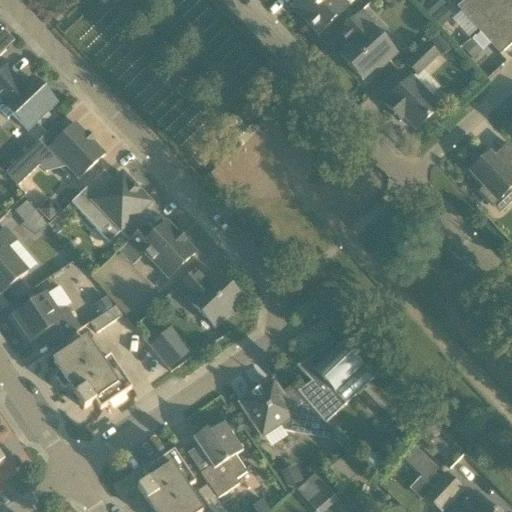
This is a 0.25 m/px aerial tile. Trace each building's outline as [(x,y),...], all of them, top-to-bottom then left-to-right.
[(299,0),(294,5),(306,17),(304,19),(319,36),(347,10),(337,0),(299,0)] [(435,0),(424,11),(431,19),(445,6),(439,0),(435,0)] [(508,0),(466,0),(456,9),(478,33),(511,3),(508,0)] [(511,3),(478,33),(500,57),(511,45),(511,3)] [(451,19),(444,11),(433,22),(440,29),(451,19)] [(374,26),(361,13),(335,37),(348,51),(340,58),(362,82),(375,69),(378,72),(396,55),(371,29),(374,26)] [(432,43),(440,58),(451,52),(443,37),(432,43)] [(480,54),(470,43),(462,51),(472,62),(480,54)] [(417,77),(423,71),(438,57),(427,46),(406,65),(415,75),(417,77)] [(0,112),(8,122),(12,118),(27,133),(37,125),(40,128),(50,118),(47,115),(57,106),(32,79),(23,87),(6,69),(0,74),(0,101),(4,106),(0,109),(0,112)] [(404,120),(416,132),(435,114),(440,109),(430,98),(412,78),(387,101),(388,102),(384,105),(400,123),(404,120)] [(53,154),(66,168),(79,181),(105,156),(93,144),(95,142),(87,134),(85,135),(75,125),(66,134),(49,150),(53,154)] [(39,167),(49,158),(37,146),(7,174),(18,187),(39,167)] [(511,149),(498,162),(494,158),(490,154),(469,173),(485,189),(480,193),(491,205),(493,206),(511,188),(511,149)] [(108,223),(119,235),(151,205),(122,174),(114,183),(104,173),(72,204),(98,232),(108,223)] [(49,201),(38,212),(48,223),(60,212),(49,201)] [(26,203),(14,214),(21,222),(34,212),(26,203)] [(145,227),(127,244),(141,258),(144,255),(168,280),(196,255),(185,243),(186,242),(180,235),(178,236),(167,224),(154,236),(145,227)] [(6,231),(0,236),(0,297),(27,274),(7,251),(16,243),(6,231)] [(197,270),(177,289),(193,305),(192,306),(214,329),(231,313),(228,310),(240,299),(221,278),(213,287),(197,270)] [(57,315),(45,298),(14,319),(31,344),(42,337),(51,351),(79,332),(65,310),(57,315)] [(107,299),(95,307),(101,316),(113,308),(107,299)] [(89,326),(92,330),(96,335),(122,318),(115,308),(89,326)] [(170,328),(149,346),(169,370),(190,352),(170,328)] [(86,342),(70,353),(53,364),(59,373),(56,375),(56,378),(62,388),(65,389),(68,387),(75,396),(74,397),(84,411),(95,404),(100,412),(109,406),(111,409),(115,410),(124,403),(125,400),(123,396),(132,391),(110,359),(102,365),(86,342)] [(340,344),(337,347),(334,343),(296,368),(311,384),(297,394),(296,394),(322,423),(343,403),(335,394),(363,368),(352,356),(340,344)] [(325,426),(296,394),(297,394),(292,388),(281,395),(273,384),(262,391),(260,389),(251,395),(252,398),(241,406),(263,438),(280,426),(284,433),(338,444),(339,443),(325,426)] [(208,486),(217,501),(239,486),(236,482),(247,475),(235,457),(243,452),(224,424),(209,434),(207,431),(193,440),(211,468),(201,475),(208,486)] [(417,436),(427,447),(440,434),(430,424),(417,436)] [(201,511),(187,491),(195,485),(174,453),(165,459),(163,456),(159,455),(150,462),(149,466),(151,469),(142,475),(148,483),(137,490),(147,504),(152,511),(201,511)] [(382,469),(384,453),(362,457),(365,472),(382,469)] [(326,468),(336,479),(351,467),(341,455),(326,468)] [(302,481),(296,466),(280,472),(286,488),(302,481)] [(432,489),(450,505),(463,491),(446,475),(441,481),(432,472),(423,481),(432,490),(432,489)] [(296,492),(314,511),(317,511),(334,497),(314,475),(296,492)] [(198,493),(210,511),(224,511),(225,511),(217,501),(208,486),(198,493)] [(432,489),(432,490),(418,504),(425,511),(443,511),(450,505),(432,489)] [(464,511),(488,511),(482,509),(470,498),(460,508),(464,511)] [(269,511),(262,501),(252,507),(255,511),(269,511)]
